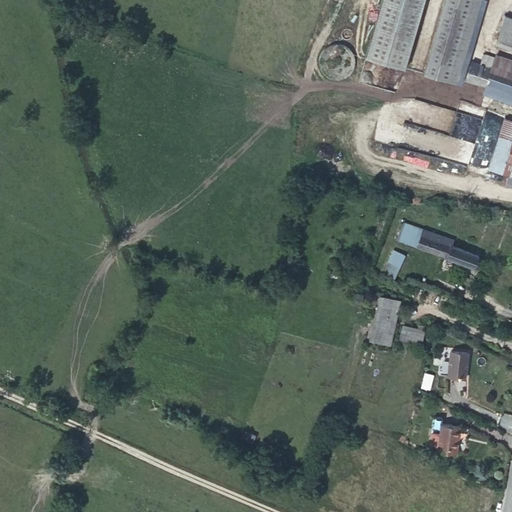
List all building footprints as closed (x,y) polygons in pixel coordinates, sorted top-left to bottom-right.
[(425,0),(384,0),(368,57),(407,68),(425,0)] [(448,0),(423,71),(464,85),(466,81),(473,60),(494,2),(488,0),(448,0)] [(511,13),(508,12),(498,40),(511,45),(511,13)] [(496,58),(493,67),(511,73),(511,57),(499,52),(496,58)] [(493,67),(496,58),(485,54),(481,63),(493,67)] [(466,81),(485,88),(493,67),(481,63),(473,60),(466,81)] [(511,73),(493,67),(485,88),(484,93),(511,102),(511,73)] [(511,119),(495,114),(479,161),(511,172),(511,119)] [(469,162),(472,138),(436,135),(434,158),(469,162)] [(400,221),(395,240),(473,268),(477,257),(451,247),(453,241),(400,221)] [(407,253),(393,246),(390,257),(402,264),(407,253)] [(397,275),(402,264),(390,257),(385,268),(397,275)] [(391,345),(402,300),(380,294),(368,339),(391,345)] [(422,344),(426,329),(403,324),(399,339),(422,344)] [(452,348),(448,373),(465,376),(469,351),(452,348)] [(457,424),(439,421),(438,429),(436,442),(435,443),(453,446),(457,424)] [(436,442),(438,429),(431,428),(428,430),(427,438),(429,441),(436,442)]
